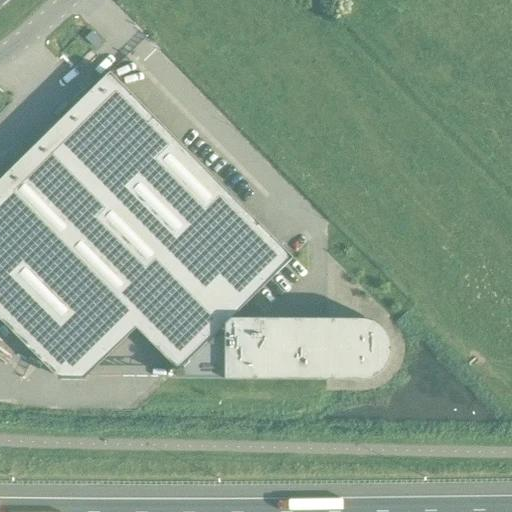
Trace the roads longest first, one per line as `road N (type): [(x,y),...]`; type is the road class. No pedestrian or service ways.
road 1 (motorway): [(511,510),(369,511)]
road 2 (unknown): [(0,351),(49,372),(127,359)]
